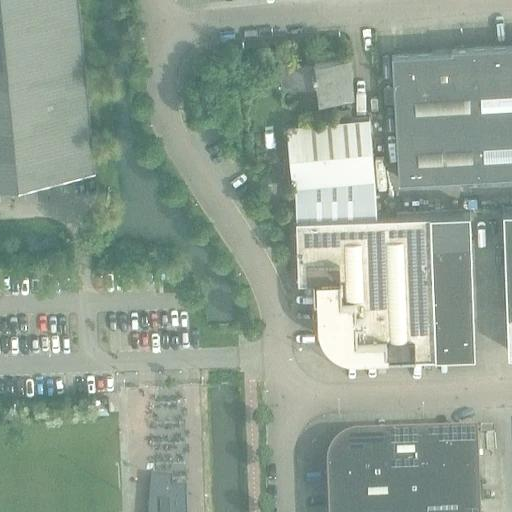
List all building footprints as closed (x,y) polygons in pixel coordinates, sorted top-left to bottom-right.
[(0,0),(0,177),(94,169),(77,0),(0,0)] [(398,180),(511,173),(511,43),(451,47),(451,50),(391,53),(398,180)] [(317,99),(353,95),(349,55),(280,62),(283,89),(316,86),(317,99)] [(235,80),(234,67),(224,68),(225,81),(235,80)] [(368,118),(286,126),(292,184),(294,184),(295,217),(377,214),(374,176),(368,118)] [(508,351),(511,351),(511,208),(502,208),(508,351)] [(377,214),(295,217),(298,279),(313,278),(313,299),(319,299),(319,318),(322,330),(323,331),(330,342),(331,342),(342,349),(343,349),(356,351),(384,350),(384,356),(474,352),(469,210),(429,211),(429,212),(377,214)] [(166,275),(167,288),(179,288),(179,274),(166,275)] [(329,462),(326,475),(327,511),(479,511),(477,437),(357,441),(344,444),(337,450),(333,454),(331,458),(329,462)] [(158,465),(157,475),(182,476),(182,466),(158,465)] [(186,511),(186,489),(172,489),(172,479),(150,478),(147,511),(186,511)]
